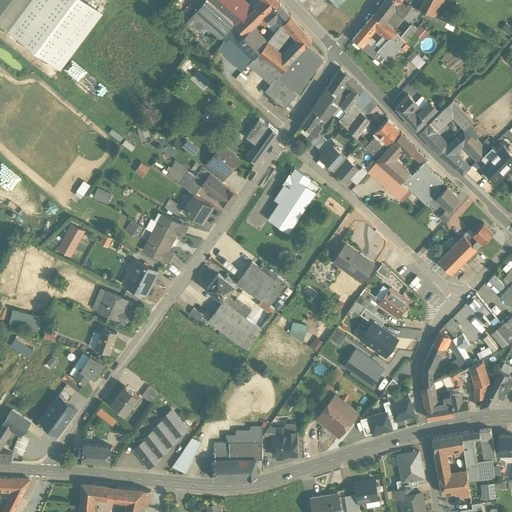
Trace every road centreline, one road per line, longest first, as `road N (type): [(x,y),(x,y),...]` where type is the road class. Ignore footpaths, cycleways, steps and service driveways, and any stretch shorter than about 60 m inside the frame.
road 1 (residential): [(279,137),(49,473)]
road 2 (secondary): [(424,430),(241,487),(49,473)]
road 3 (residential): [(511,231),(335,55)]
road 4 (residential): [(279,137),(459,301)]
road 5 (residential): [(459,301),(426,333),(414,367),(424,430)]
